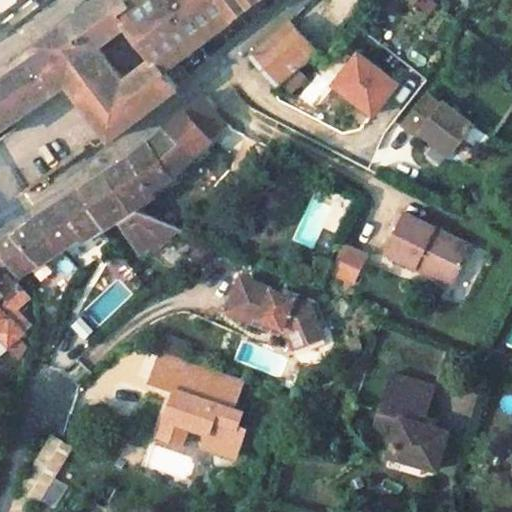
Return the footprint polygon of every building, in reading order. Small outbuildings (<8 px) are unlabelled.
[(0,0),(0,19),(18,6),(26,0),(0,0)] [(25,55),(0,74),(0,126),(14,116),(64,77),(93,115),(162,65),(150,50),(119,71),(101,46),(111,38),(105,30),(125,16),(117,6),(124,0),(85,0),(79,5),(32,39),(34,40),(38,45),(25,55)] [(124,0),(117,6),(125,16),(150,50),(162,65),(163,64),(248,0),(124,0)] [(435,0),(423,0),(421,4),(431,13),(439,4),(435,0)] [(291,18),(250,53),(276,83),(316,48),(291,18)] [(374,115),(403,79),(358,44),(329,80),(374,115)] [(176,82),(163,64),(162,65),(93,115),(107,135),(122,124),(176,82)] [(434,91),(409,123),(424,134),(428,129),(456,150),(478,121),(448,98),(446,101),(434,91)] [(107,170),(129,203),(176,173),(190,158),(230,123),(205,92),(187,107),(144,146),(107,170)] [(107,170),(80,188),(102,220),(116,212),(141,252),(146,247),(175,223),(150,212),(142,209),(129,203),(107,170)] [(80,188),(35,218),(58,249),(102,220),(80,188)] [(416,260),(452,278),(469,244),(403,210),(383,250),(413,266),(416,260)] [(35,218),(0,240),(0,270),(2,273),(12,265),(19,275),(58,249),(35,218)] [(175,223),(146,247),(171,260),(197,232),(175,223)] [(332,277),(358,284),(368,250),(342,242),(332,277)] [(122,256),(111,266),(118,274),(66,325),(85,345),(148,282),(122,256)] [(413,266),(449,284),(452,278),(416,260),(413,266)] [(0,333),(11,346),(20,357),(28,345),(19,335),(32,323),(18,308),(28,298),(19,287),(8,274),(2,278),(0,276),(0,333)] [(316,307),(247,278),(232,313),(264,326),(266,321),(292,332),(298,346),(326,333),(316,307)] [(266,321),(264,326),(290,337),(292,332),(266,321)] [(0,356),(11,346),(0,333),(0,356)] [(326,333),(298,346),(300,352),(328,339),(326,333)] [(199,364),(162,351),(152,381),(176,389),(183,392),(179,405),(172,402),(160,435),(182,444),(188,425),(208,432),(204,445),(235,456),(246,428),(237,425),(228,422),(233,408),(218,402),(228,374),(199,364)] [(244,380),(228,374),(218,402),(233,408),(244,380)] [(402,419),(394,443),(390,455),(438,471),(451,433),(425,423),(437,388),(393,374),(381,412),(402,419)] [(183,392),(176,389),(172,402),(179,405),(183,392)] [(242,411),(233,408),(228,422),(237,425),(242,411)] [(381,412),(373,435),(394,443),(402,419),(381,412)] [(52,435),(21,487),(54,507),(68,484),(54,475),(71,446),(52,435)]
